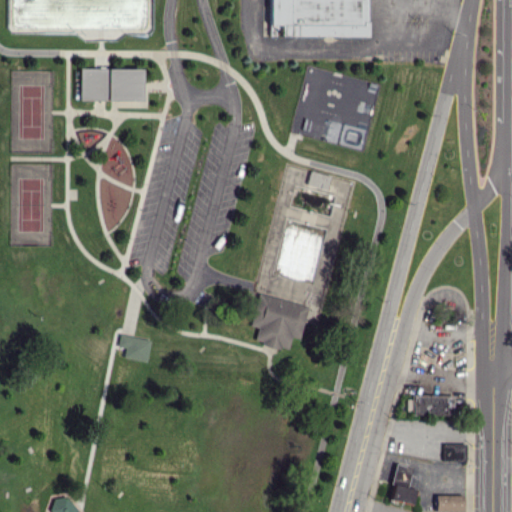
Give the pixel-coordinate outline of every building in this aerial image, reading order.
[(145,0),(73,0),(74,9),(46,9),(46,36),(118,36),(118,32),(145,32),(145,0)] [(269,0),(365,0),(365,37),(278,36),(278,23),(269,23),(269,0)] [(73,66),(140,63),(140,98),(73,101),(73,66)] [(325,189),(328,175),(308,171),(305,184),(325,189)] [(258,292),(306,306),(297,337),(289,335),(286,347),(277,345),(277,348),(260,343),(259,340),(253,339),(256,326),(249,325),(258,292)] [(145,362),(149,340),(118,334),(116,346),(124,348),(122,357),(145,362)] [(411,394),(411,414),(451,414),(451,395),(411,394)] [(442,442),(441,458),(464,459),(465,442),(442,442)] [(394,462),(389,482),(391,482),(388,497),(409,503),(413,487),(405,485),(410,466),(394,462)] [(435,493),(435,509),(463,509),(463,493),(435,493)] [(52,511),(49,508),(53,497),(64,495),(80,511),(52,511)]
